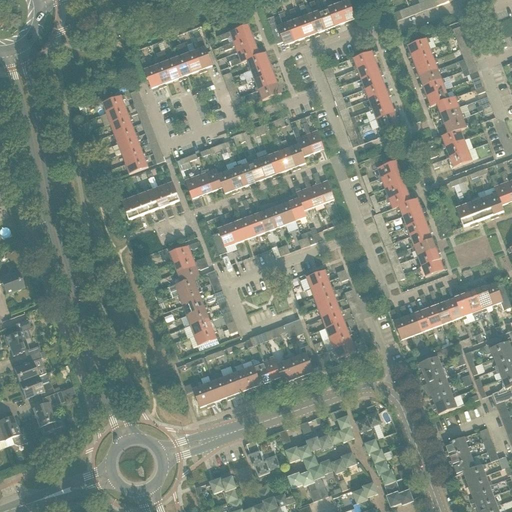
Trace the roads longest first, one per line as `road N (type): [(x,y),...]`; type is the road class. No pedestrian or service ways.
road 1 (tertiary): [(135,440),(51,207),(23,46)]
road 2 (tertiary): [(2,54),(22,106),(50,237),(120,446)]
road 3 (residential): [(283,322),(247,336),(227,285),(361,235)]
road 4 (residential): [(382,393),(389,380),(363,304),(381,287),(361,235)]
road 5 (unclassified): [(318,408),(162,457)]
road 6 (residential): [(170,149),(323,94)]
road 7 (residential): [(480,67),(458,8),(372,32)]
road 8 (residential): [(361,235),(323,94)]
road 9 (residential): [(439,511),(401,413),(382,393)]
